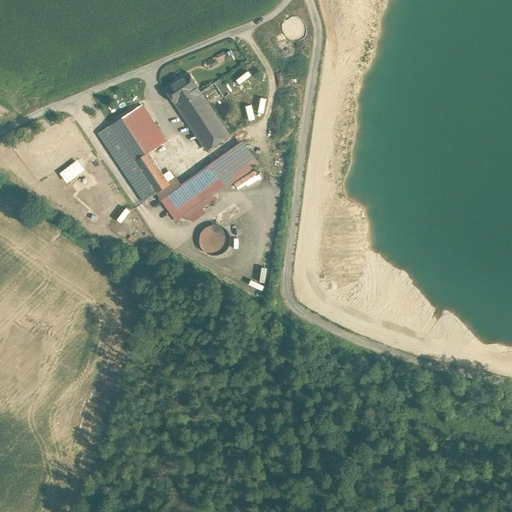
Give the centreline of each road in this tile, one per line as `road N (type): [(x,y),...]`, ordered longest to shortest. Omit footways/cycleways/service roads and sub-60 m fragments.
road 1 (track): [(309,0),(318,35),(284,281),(288,299),(376,348),(511,384)]
road 2 (track): [(0,131),(269,17),(288,0)]
road 3 (track): [(145,68),(195,158),(264,124)]
road 4 (track): [(267,165),(264,124),(273,84),(247,27)]
